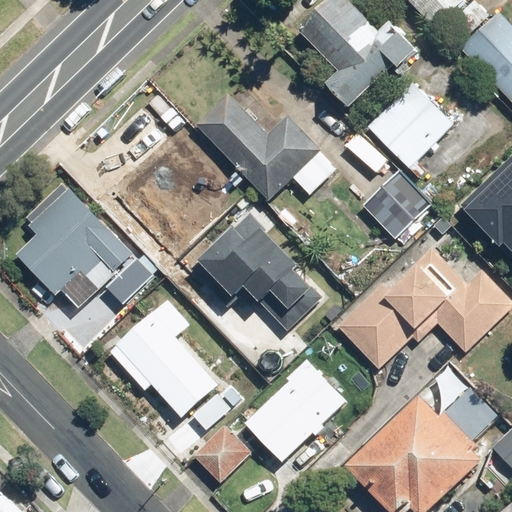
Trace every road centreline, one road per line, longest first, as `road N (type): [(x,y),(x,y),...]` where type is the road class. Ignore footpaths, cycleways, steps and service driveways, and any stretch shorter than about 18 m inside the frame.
road 1 (residential): [(0,359),(144,511)]
road 2 (primary): [(0,140),(146,0)]
